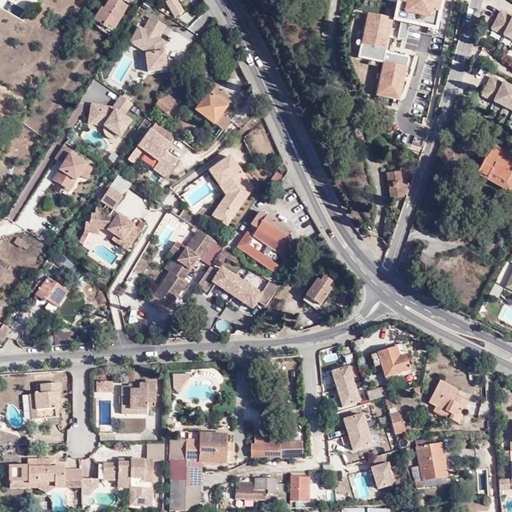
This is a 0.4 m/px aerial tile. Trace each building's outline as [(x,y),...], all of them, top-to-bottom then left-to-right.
[(127,9),(111,0),(104,13),(100,11),(93,23),(104,29),(105,28),(113,33),(127,9)] [(177,0),(169,0),(168,1),(176,16),(184,12),(177,0)] [(450,0),(398,0),(395,18),(410,21),(408,30),(445,37),(453,0),(450,0)] [(490,29),(511,40),(511,15),(500,9),(490,29)] [(179,19),(189,26),(196,17),(186,10),(179,19)] [(147,50),(148,68),(168,67),(164,38),(161,37),(167,25),(149,15),(143,26),(139,24),(130,41),(147,50)] [(479,95),(511,111),(511,85),(490,74),(479,95)] [(224,112),(233,100),(216,87),(211,93),(210,92),(210,93),(207,97),(203,103),(198,109),(220,126),(225,129),(233,118),(224,112)] [(164,91),(155,104),(169,113),(177,100),(164,91)] [(112,105),(92,102),(88,123),(109,127),(120,136),(133,118),(126,113),(134,103),(121,93),(112,105)] [(220,126),(198,109),(194,114),(216,131),(220,126)] [(126,158),(133,163),(143,150),(159,161),(167,149),(173,142),(151,125),(126,158)] [(511,171),(511,157),(501,150),(503,146),(495,141),(489,150),(488,150),(476,168),(485,174),(489,168),(506,179),(511,171)] [(64,145),(55,158),(63,163),(53,180),(70,190),(88,161),(64,145)] [(159,161),(154,169),(165,176),(179,158),(167,149),(159,161)] [(402,158),(412,167),(414,162),(404,154),(399,152),(398,156),(402,158)] [(219,211),(231,220),(252,188),(230,156),(208,172),(219,187),(222,185),(229,196),(219,211)] [(8,218),(15,222),(28,201),(36,205),(61,163),(55,159),(46,174),(37,169),(8,218)] [(400,169),(388,171),(393,197),(404,195),(404,193),(411,191),(409,180),(402,181),(400,169)] [(222,185),(219,187),(225,196),(210,216),(226,227),(231,220),(219,211),(229,196),(222,185)] [(109,188),(100,201),(112,210),(121,197),(109,188)] [(111,210),(108,215),(108,216),(113,219),(117,214),(111,210)] [(114,235),(130,246),(140,230),(117,214),(113,219),(108,216),(108,215),(102,215),(95,214),(90,214),(89,223),(84,222),(84,232),(97,234),(98,229),(107,230),(114,235)] [(290,235),(259,214),(250,228),(256,232),(251,239),(250,240),(275,258),(290,235)] [(126,250),(130,246),(114,235),(111,240),(126,250)] [(236,250),(266,270),(272,262),(248,244),(250,240),(251,239),(246,235),(236,250)] [(27,243),(19,237),(15,243),(23,249),(27,243)] [(210,266),(211,267),(221,253),(225,248),(225,247),(216,241),(209,250),(192,239),(186,248),(176,242),(171,249),(180,256),(168,273),(152,295),(170,308),(186,285),(182,282),(199,258),(210,266)] [(163,269),(168,273),(180,256),(171,249),(166,257),(170,260),(163,269)] [(426,272),(432,261),(422,255),(422,254),(414,268),(424,274),(426,272)] [(54,260),(51,256),(42,268),(46,271),(54,260)] [(216,270),(209,281),(212,282),(252,308),(256,302),(262,292),(220,265),(216,270)] [(211,267),(210,266),(197,286),(205,292),(212,282),(209,281),(216,270),(211,267)] [(318,277),(307,294),(321,304),(333,287),(329,284),(334,277),(326,272),(321,279),(318,277)] [(54,282),(53,284),(46,279),(36,296),(46,303),(47,300),(58,307),(68,291),(54,282)] [(278,287),(269,281),(262,292),(256,302),(265,307),(278,287)] [(352,294),(345,289),(336,303),(343,307),(352,294)] [(304,298),(319,308),(321,304),(307,294),(304,298)] [(11,329),(4,324),(0,329),(0,337),(4,340),(11,329)] [(58,342),(73,340),(72,330),(56,332),(58,342)] [(402,345),(371,356),(374,366),(381,364),(385,377),(410,369),(402,345)] [(349,364),(329,370),(340,407),(360,401),(349,364)] [(437,406),(451,413),(449,418),(459,423),(470,402),(455,395),(451,392),(454,386),(441,378),(429,401),(437,406)] [(95,380),(96,392),(114,391),(113,379),(95,380)] [(42,419),(61,417),(61,409),(58,409),(58,400),(63,400),(63,399),(63,392),(64,392),(63,383),(36,385),(37,394),(33,394),(33,409),(42,409),(42,419)] [(129,407),(129,413),(149,413),(149,402),(157,402),(157,384),(148,383),(147,385),(131,385),(131,386),(122,386),(123,407),(129,407)] [(369,400),(384,396),(382,390),(381,387),(366,392),(369,400)] [(384,396),(394,393),(395,393),(393,387),(382,390),(384,396)] [(400,411),(394,393),(384,396),(388,410),(393,409),(395,412),(400,411)] [(437,406),(435,411),(449,418),(451,413),(437,406)] [(42,409),(33,409),(34,419),(42,419),(42,409)] [(393,409),(388,410),(396,435),(407,431),(401,411),(400,411),(395,412),(393,409)] [(362,411),(341,418),(351,450),(373,443),(362,411)] [(0,444),(12,444),(21,444),(20,436),(0,429),(0,444)] [(254,443),(250,443),(250,457),(278,457),(278,443),(272,443),(272,429),(254,429),(254,443)] [(199,441),(171,440),(170,460),(202,461),(236,462),(236,452),(232,447),(227,446),(228,434),(199,434),(199,441)] [(278,443),(278,457),(302,457),(302,440),(278,440),(278,443)] [(424,486),(423,481),(447,476),(440,442),(423,446),(422,441),(416,442),(417,449),(413,450),(415,456),(418,455),(420,466),(413,468),(418,490),(425,488),(424,486)] [(399,483),(390,452),(372,457),(374,465),(368,466),(375,489),(399,483)] [(138,462),(133,462),(120,462),(106,463),(107,476),(120,475),(121,488),(127,488),(147,488),(146,483),(155,483),(155,460),(138,459),(138,462)] [(170,460),(171,466),(170,510),(201,511),(201,499),(202,489),(202,461),(170,460)] [(67,467),(57,467),(31,466),(13,466),(13,483),(31,483),(31,485),(41,485),(41,483),(57,483),(57,487),(67,487),(67,467)] [(293,475),(292,500),(310,500),(310,483),(301,483),(301,478),(301,475),(293,475)] [(424,486),(448,481),(447,476),(423,481),(424,486)] [(98,479),(83,478),(84,495),(88,495),(88,489),(98,489),(98,479)] [(240,488),(237,487),(237,499),(288,499),(288,483),(258,482),(257,488),(249,488),(249,482),(240,482),(240,488)] [(336,500),(337,488),(327,487),(327,500),(336,500)] [(150,488),(127,488),(126,506),(150,507),(150,488)] [(219,489),(202,489),(201,499),(218,499),(219,489)]
